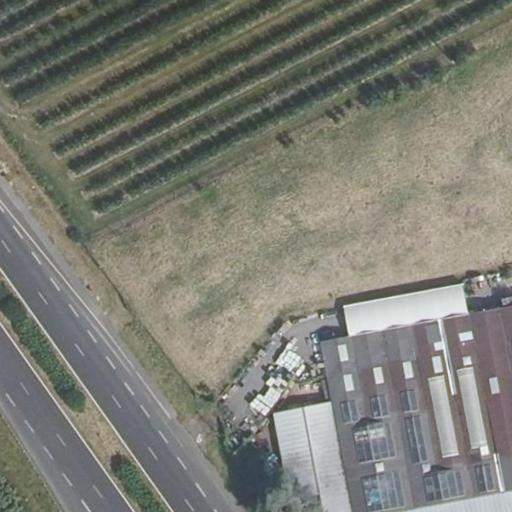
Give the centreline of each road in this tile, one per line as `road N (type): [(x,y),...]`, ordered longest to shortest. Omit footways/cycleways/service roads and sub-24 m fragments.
road 1 (primary): [(194,511),(0,244)]
road 2 (primary): [(0,352),(84,471)]
